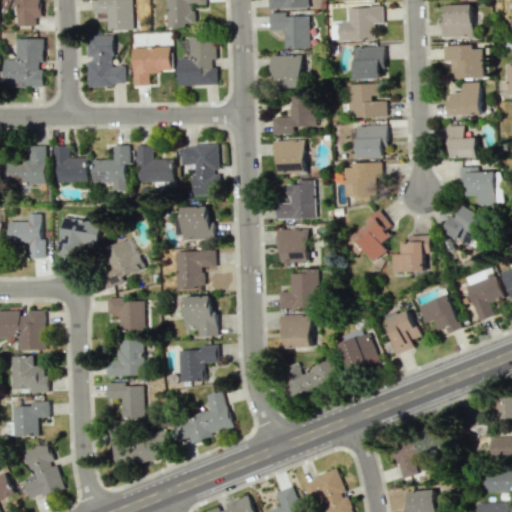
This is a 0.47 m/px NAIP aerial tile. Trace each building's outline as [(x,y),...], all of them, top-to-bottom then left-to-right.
[(15,0),(15,25),(36,26),(36,17),(41,17),(41,0),(15,0)] [(108,30),(133,29),(132,0),(92,0),(93,12),(108,12),(108,30)] [(166,0),(167,26),(195,25),(194,4),(206,4),(205,0),(166,0)] [(268,0),(269,8),(309,7),(308,0),(268,0)] [(444,4),(445,37),(474,36),(473,3),(444,4)] [(339,40),(375,39),(374,23),(383,23),(383,6),(348,7),(348,22),(339,22),(339,40)] [(286,47),(310,47),(309,13),(271,14),(271,30),(286,29),(286,47)] [(89,85),(126,84),(126,66),(114,66),(113,34),(88,35),(88,58),(89,85)] [(43,86),(42,37),(16,38),(17,59),(4,59),(5,87),(43,86)] [(178,85),(217,84),(217,67),(215,67),(215,37),(184,37),(184,57),(178,57),(178,85)] [(444,45),(445,61),(452,61),(453,78),(484,77),(484,44),(444,45)] [(171,46),(133,47),(134,85),(150,85),(150,72),(171,71),(171,46)] [(385,46),(355,47),(356,79),(382,78),(382,68),(386,68),(385,46)] [(273,55),(274,87),(304,86),(303,54),(273,55)] [(348,84),(349,117),(388,116),(387,98),(381,98),(380,82),(348,84)] [(482,114),(481,82),(464,82),(464,92),(452,92),(453,114),(482,114)] [(291,116),(273,117),(274,133),(294,133),(294,126),(316,126),(315,94),(290,95),(291,116)] [(388,124),(356,125),(356,158),(385,157),(384,146),(388,146),(388,124)] [(452,138),(452,158),(479,157),(478,137),(465,138),(465,124),(447,125),(448,138),(452,138)] [(274,140),(275,162),(280,162),(281,172),(307,171),(306,139),(274,140)] [(94,182),(114,181),(114,190),(127,189),(127,163),(131,163),(130,144),(114,144),(114,159),(94,159),(94,182)] [(195,195),(220,194),(219,171),(220,171),(219,144),(181,145),(182,164),(194,163),(195,195)] [(47,145),(30,146),(31,158),(9,159),(9,183),(48,183),(47,145)] [(89,157),(70,157),(70,145),(57,145),(57,182),(89,182),(89,157)] [(141,181),(174,181),(174,158),(153,158),(153,145),(137,145),(137,164),(142,164),(141,181)] [(382,161),(353,162),(353,167),(344,167),(345,185),(354,185),(354,195),(376,195),(375,176),(382,176),(382,161)] [(496,171),(479,171),(479,166),(460,167),(461,186),(467,186),(468,195),(479,195),(480,205),(498,204),(496,171)] [(316,217),(315,179),(297,179),(298,183),(288,183),(289,203),(276,203),(277,219),(316,217)] [(459,215),(456,213),(446,230),(475,248),(492,220),(466,204),(459,215)] [(183,238),(215,237),(215,221),(210,221),(210,206),(183,206),(183,238)] [(392,225),(379,209),(366,219),(369,223),(354,236),(375,260),(388,249),(383,243),(391,236),(386,229),(392,225)] [(10,221),(10,244),(30,244),(30,259),(47,258),(47,239),(43,239),(42,213),(29,213),(30,221),(10,221)] [(102,220),(64,214),(58,255),(73,258),(75,244),(97,247),(102,220)] [(310,261),(309,228),(280,229),(281,262),(310,261)] [(431,234),(410,235),(410,241),(402,241),(402,254),(393,254),(394,272),(426,271),(426,253),(431,253),(431,234)] [(107,286),(147,269),(140,253),(138,254),(131,238),(104,249),(112,268),(101,273),(107,286)] [(177,287),(204,286),(204,266),(216,266),(216,249),(176,251),(177,287)] [(280,308),(321,306),(319,268),(300,269),(300,272),(291,273),(291,291),(280,292),(280,308)] [(480,320),(495,315),(491,302),(504,297),(494,268),(480,274),(482,280),(467,285),(480,320)] [(420,305),(426,323),(436,319),(441,334),(462,326),(450,294),(420,305)] [(186,296),(186,329),(199,329),(200,336),(217,335),(216,295),(186,296)] [(145,298),(108,299),(108,314),(120,313),(120,331),(146,330),(145,298)] [(0,337),(18,337),(19,350),(47,349),(46,311),(21,312),(21,310),(0,310),(0,337)] [(416,347),(413,339),(421,336),(412,310),(388,318),(395,340),(391,341),(396,354),(416,347)] [(314,347),(313,314),(281,315),(281,333),(286,333),(286,347),(314,347)] [(380,362),(371,333),(341,342),(349,371),(380,362)] [(107,375),(145,375),(144,339),(119,339),(119,359),(107,359),(107,375)] [(181,381),(206,380),(205,362),(218,362),(218,344),(202,344),(202,349),(180,349),(181,381)] [(11,355),(12,392),(47,392),(46,365),(34,365),(34,355),(11,355)] [(283,367),(293,401),(340,388),(332,362),(302,370),(300,362),(283,367)] [(146,417),(145,383),(108,384),(108,398),(122,398),(123,417),(146,417)] [(234,431),(225,390),(207,394),(212,412),(173,420),(178,440),(190,437),(191,440),(234,431)] [(493,419),(511,419),(511,399),(493,399),(493,419)] [(50,416),(49,400),(30,401),(30,405),(13,405),(13,421),(6,422),(6,436),(39,435),(38,417),(50,416)] [(168,430),(133,438),(130,424),(109,429),(118,466),(173,453),(168,430)] [(406,479),(422,471),(416,460),(448,445),(439,428),(431,432),(430,430),(391,449),(406,479)] [(511,435),(491,437),(491,456),(511,455),(511,435)] [(24,449),(34,478),(24,481),(30,499),(64,488),(50,441),(24,449)] [(488,491),(511,490),(511,468),(488,469),(488,491)] [(325,511),(353,511),(347,493),(346,493),(338,469),(304,481),(310,500),(321,496),(325,511)] [(0,473),(0,511),(1,511),(0,507),(0,498),(14,492),(6,472),(0,473)] [(437,511),(437,491),(409,492),(410,511),(405,511),(437,511)] [(255,511),(249,495),(226,503),(226,505),(207,511),(255,511)] [(511,511),(511,502),(477,503),(477,511),(511,511)]
